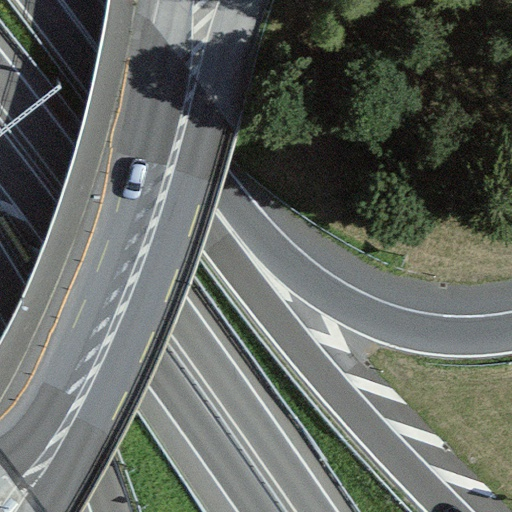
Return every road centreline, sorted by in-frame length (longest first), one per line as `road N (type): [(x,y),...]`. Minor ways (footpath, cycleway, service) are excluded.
road 1 (primary): [(40,511),(147,300),(195,170),(242,0)]
road 2 (motorway): [(312,502),(0,75)]
road 3 (primary): [(177,0),(134,177),(89,312),(51,399),(0,463)]
road 4 (motorway): [(452,511),(267,306),(170,155)]
road 5 (motorway): [(0,161),(157,361),(257,511)]
road 6 (motorway): [(511,328),(434,331),(339,300),(170,155)]
road 7 (motorway): [(0,279),(75,418),(109,511)]
road 8 (motorway): [(170,155),(61,0)]
